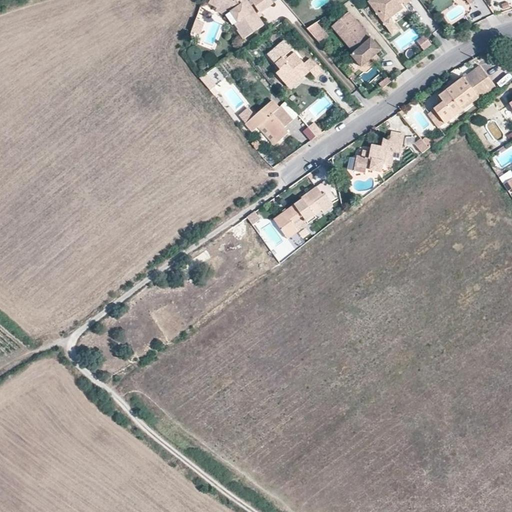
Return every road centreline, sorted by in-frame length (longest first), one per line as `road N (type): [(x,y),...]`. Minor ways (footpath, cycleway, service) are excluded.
road 1 (track): [(255,511),(67,353),(74,332),(287,174)]
road 2 (residential): [(287,174),(464,48),(511,27)]
